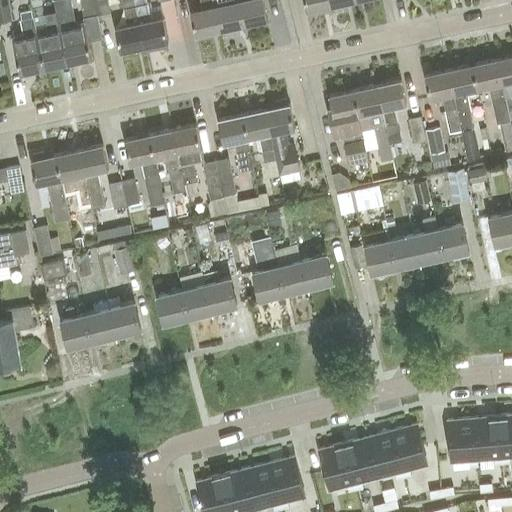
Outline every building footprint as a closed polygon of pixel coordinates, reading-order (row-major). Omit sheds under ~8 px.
[(0,0),(0,20),(11,18),(7,0),(0,0)] [(54,0),(57,13),(68,63),(92,58),(84,22),(75,24),(69,0),(54,0)] [(79,0),(83,18),(97,15),(94,0),(79,0)] [(94,0),(97,15),(110,13),(107,0),(94,0)] [(145,46),(134,0),(121,0),(127,25),(115,28),(121,52),(145,46)] [(146,46),(147,51),(168,47),(167,41),(169,41),(163,17),(151,20),(146,0),(134,0),(145,46),(146,46)] [(196,35),(219,30),(212,0),(199,0),(202,9),(191,11),(196,35)] [(212,0),(219,30),(244,24),(238,0),(212,0)] [(238,0),(244,24),(267,19),(262,0),(238,0)] [(331,5),(329,0),(305,0),(307,10),(309,10),(310,15),(323,12),(322,7),(331,5)] [(44,68),(39,45),(36,33),(36,29),(31,9),(18,12),(20,19),(23,34),(12,37),(20,73),(44,68)] [(44,68),(68,63),(57,13),(44,16),(46,27),(36,29),(36,33),(39,45),(44,68)] [(511,56),(496,59),(510,120),(511,119),(511,56)] [(500,123),(510,120),(496,59),(472,65),(477,88),(489,86),(493,102),(497,124),(500,123)] [(458,107),(462,130),(473,127),(475,127),(471,111),(467,95),(478,92),(477,88),(472,65),(450,70),(458,107)] [(441,96),(449,133),(462,130),(458,107),(450,70),(425,75),(430,98),(441,96)] [(402,80),(377,85),(380,97),(387,135),(400,132),(394,106),(407,104),(402,80)] [(392,157),(389,144),(387,135),(380,97),(377,85),(354,91),(355,97),(361,129),(373,127),(378,149),(379,149),(381,159),(392,157)] [(368,160),(361,129),(355,97),(354,91),(330,96),(333,108),(328,109),(334,136),(343,134),(350,165),(368,160)] [(287,142),(284,130),(295,128),(290,104),(288,105),(287,100),(275,102),(276,107),(266,110),(277,159),(279,170),(299,166),(296,153),(293,141),(287,142)] [(266,110),(242,115),(247,138),(259,136),(264,161),(267,161),(277,159),(266,110)] [(253,167),(247,138),(242,115),(219,120),(224,143),(233,141),(238,166),(247,165),(248,168),(253,167)] [(421,116),(408,118),(413,143),(426,140),(421,116)] [(511,147),(511,131),(510,120),(500,123),(506,149),(511,147)] [(173,130),(184,183),(189,183),(195,181),(195,176),(192,162),(204,159),(202,148),(197,124),(173,130)] [(444,150),(439,126),(425,129),(430,153),(444,150)] [(480,156),(473,127),(462,130),(469,159),(480,156)] [(173,193),(186,190),(184,183),(173,130),(149,135),(154,158),(163,156),(165,167),(167,166),(173,193)] [(401,141),(400,132),(387,135),(389,144),(401,141)] [(154,158),(149,135),(125,140),(130,164),(141,161),(150,205),(164,202),(154,158)] [(104,145),(80,150),(91,206),(103,203),(96,171),(109,168),(104,145)] [(61,179),(56,155),(53,155),(52,150),(32,155),(33,160),(32,160),(37,184),(47,182),(55,221),(69,218),(66,204),(66,201),(64,191),(63,188),(61,179)] [(80,150),(56,155),(61,179),(72,176),(81,218),(93,216),(91,206),(80,150)] [(450,163),(447,150),(431,154),(433,167),(450,163)] [(223,195),(236,192),(228,156),(216,159),(223,195)] [(223,195),(216,159),(202,162),(210,198),(223,195)] [(24,189),(19,164),(6,166),(0,167),(0,179),(9,178),(11,191),(24,189)] [(452,199),(468,196),(463,168),(446,171),(452,199)] [(122,180),(127,204),(139,201),(134,177),(122,180)] [(113,207),(127,204),(122,180),(108,183),(113,207)] [(511,209),(489,215),(496,246),(511,242),(511,209)] [(444,218),(446,225),(437,227),(444,255),(452,253),(453,256),(469,253),(462,222),(455,223),(453,216),(444,218)] [(412,224),(414,233),(421,264),(437,261),(436,256),(444,255),(437,227),(425,230),(423,222),(412,224)] [(50,237),(47,223),(33,226),(40,255),(61,250),(58,236),(50,237)] [(397,266),(390,238),(388,228),(364,233),(373,275),(389,272),(388,268),(397,266)] [(11,232),(11,233),(0,234),(0,264),(16,262),(15,254),(30,252),(26,229),(11,232)] [(230,241),(228,231),(215,234),(218,244),(230,241)] [(405,268),(421,264),(414,233),(390,238),(397,266),(404,264),(405,268)] [(113,249),(119,272),(135,269),(129,245),(113,249)] [(73,255),(77,276),(91,272),(86,252),(73,255)] [(301,259),(309,290),(325,286),(324,283),(333,281),(326,253),(301,259)] [(44,280),(67,275),(64,259),(41,263),(44,280)] [(293,294),(309,290),(301,259),(277,265),(283,293),(292,291),(293,294)] [(277,265),(261,269),(253,271),(261,302),(277,298),(276,295),(283,293),(277,265)] [(205,283),(213,315),(229,311),(228,307),(236,305),(229,277),(205,283)] [(197,318),(213,315),(205,283),(181,289),(188,317),(196,315),(197,318)] [(181,319),(188,317),(181,289),(157,295),(164,326),(182,322),(181,319)] [(107,300),(117,338),(133,334),(132,331),(140,329),(133,301),(122,304),(119,295),(108,298),(108,300),(107,300)] [(85,313),(92,341),(100,339),(101,342),(117,338),(107,300),(93,303),(95,311),(85,313)] [(14,330),(33,327),(29,306),(5,310),(7,320),(0,321),(0,365),(20,362),(14,330)] [(68,317),(61,319),(69,350),(85,346),(84,343),(92,341),(85,313),(76,315),(74,306),(66,308),(68,317)] [(511,413),(498,414),(502,462),(509,462),(509,454),(511,453),(511,413)] [(498,414),(473,417),(477,456),(494,455),(494,463),(502,462),(498,414)] [(473,417),(447,419),(451,461),(452,461),(452,459),(469,457),(470,465),(478,465),(477,456),(473,417)] [(416,423),(391,429),(404,476),(411,474),(409,466),(425,462),(426,464),(427,464),(416,423)] [(391,429),(367,435),(377,474),(394,470),(396,478),(404,476),(391,429)] [(367,435),(343,442),(356,488),(363,487),(361,479),(377,474),(367,435)] [(343,442),(318,448),(329,489),(330,489),(330,487),(346,482),(348,490),(356,488),(343,442)] [(294,455),(270,461),(282,508),(289,506),(287,498),(303,494),(304,496),(305,495),(294,455)] [(270,461),(245,467),(256,506),(272,502),(274,509),(282,508),(270,461)] [(245,467),(222,473),(231,511),(239,511),(239,510),(256,506),(245,467)] [(231,511),(222,473),(196,480),(204,511),(231,511)] [(491,482),(479,483),(480,492),(492,490),(491,482)] [(455,485),(442,486),(443,494),(455,493),(455,485)] [(440,486),(429,489),(431,498),(443,494),(440,486)] [(511,503),(511,496),(499,497),(500,505),(511,504),(511,503)] [(499,497),(487,498),(488,506),(500,505),(499,497)] [(397,498),(385,501),(388,509),(400,506),(397,498)] [(385,501),(373,504),(375,511),(388,509),(385,501)]
